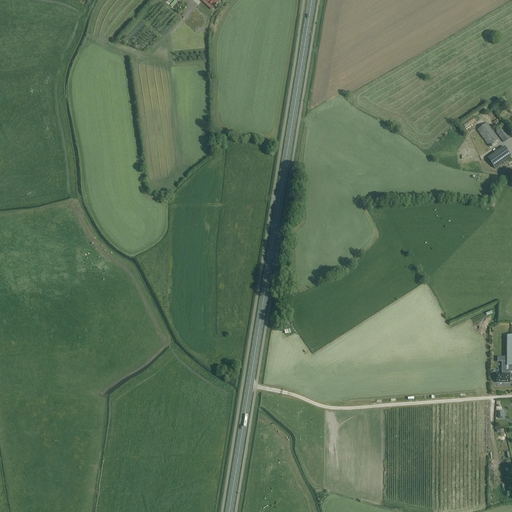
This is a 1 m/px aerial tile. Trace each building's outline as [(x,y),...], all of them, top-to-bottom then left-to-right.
[(219,1),(217,0),(204,0),(213,8),(219,1)] [(487,123),(477,130),(489,147),(499,140),(487,123)] [(504,142),(510,137),(503,128),(496,133),(504,142)] [(488,158),(495,168),(511,157),(504,147),(488,158)] [(511,336),(511,362),(502,362),(502,372),(503,372),(503,374),(497,374),(497,383),(510,383),(510,374),(509,374),(509,372),(511,372),(511,336)]
